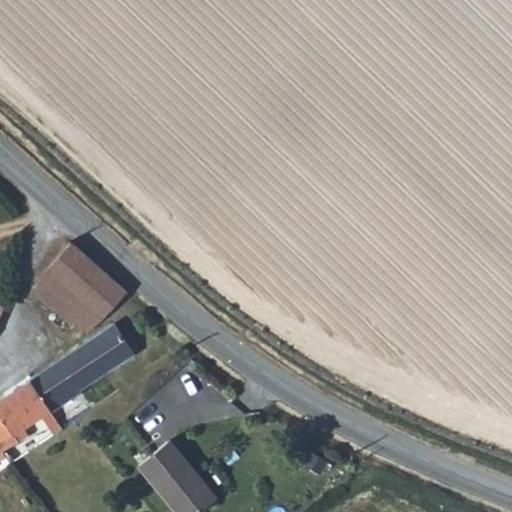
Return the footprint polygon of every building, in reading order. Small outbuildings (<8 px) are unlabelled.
[(101,174),(86,193),(124,227),(140,206),(101,174)] [(73,244),(49,269),(90,306),(77,320),(89,330),(104,318),(108,313),(121,298),(126,290),(73,244)] [(47,296),(77,320),(90,306),(49,269),(36,283),(47,296)] [(0,324),(6,313),(9,299),(0,289),(0,324)] [(82,385),(134,350),(114,320),(31,373),(54,409),(84,389),(82,385)] [(0,412),(12,430),(17,439),(58,414),(54,409),(31,373),(0,392),(0,412)] [(0,450),(3,449),(0,445),(0,437),(12,430),(0,412),(0,450)] [(17,439),(12,430),(0,437),(0,445),(3,449),(17,439)] [(199,511),(221,495),(175,438),(144,461),(184,511),(199,511)]
